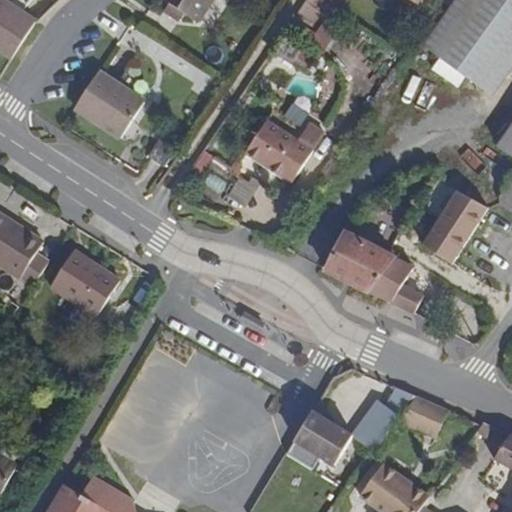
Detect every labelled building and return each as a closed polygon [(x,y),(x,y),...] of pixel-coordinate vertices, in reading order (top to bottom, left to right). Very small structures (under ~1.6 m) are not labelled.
[(0,0),(0,46),(18,59),(41,24),(4,0),(0,0)] [(176,0),(178,1),(172,11),(192,24),(199,13),(207,18),(218,0),(176,0)] [(328,0),(340,9),(346,0),(328,0)] [(476,90),(511,41),(511,0),(454,0),(420,49),(476,90)] [(108,68),(84,104),(126,133),(150,96),(108,68)] [(511,131),(494,157),(511,169),(511,131)] [(243,166),(286,199),(323,150),(307,138),(294,156),(266,135),(243,166)] [(165,167),(177,148),(161,138),(149,158),(165,167)] [(494,212),(511,222),(511,193),(507,191),(494,212)] [(453,200),(414,265),(438,279),(477,215),(453,200)] [(0,272),(32,291),(52,259),(37,251),(42,241),(0,216),(0,272)] [(322,284),(383,315),(392,299),(400,286),(343,249),(322,284)] [(69,261),(47,296),(90,323),(112,288),(69,261)] [(383,315),(406,326),(414,310),(392,299),(383,315)] [(395,393),(380,417),(394,425),(409,401),(395,393)] [(444,415),(409,401),(394,425),(432,442),(444,415)] [(337,465),(352,440),(314,417),(299,442),(337,465)] [(511,447),(507,445),(493,469),(511,477),(511,447)] [(0,457),(0,480),(10,464),(0,457)] [(379,471),(358,503),(371,511),(422,511),(428,502),(379,471)] [(138,511),(137,501),(94,479),(86,494),(66,484),(49,511),(138,511)]
